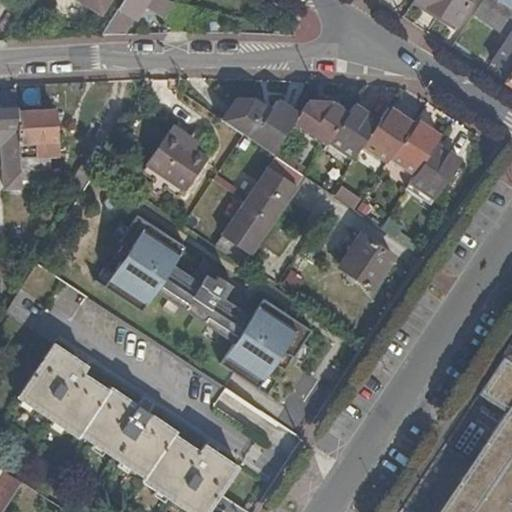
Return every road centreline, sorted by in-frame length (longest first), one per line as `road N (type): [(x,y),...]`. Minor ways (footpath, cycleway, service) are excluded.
road 1 (residential): [(408,60),(0,66)]
road 2 (unclassified): [(323,511),(511,233)]
road 3 (unclassified): [(408,60),(511,125)]
